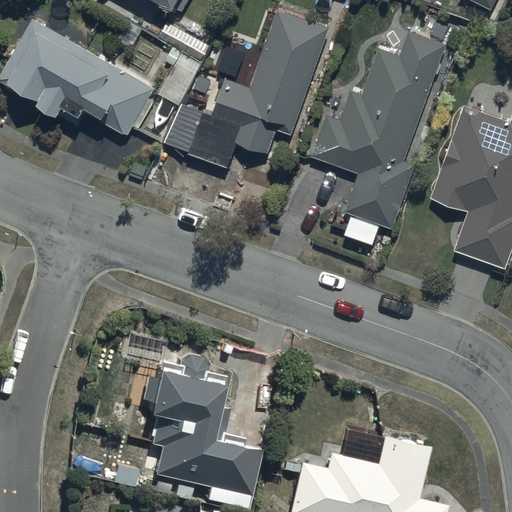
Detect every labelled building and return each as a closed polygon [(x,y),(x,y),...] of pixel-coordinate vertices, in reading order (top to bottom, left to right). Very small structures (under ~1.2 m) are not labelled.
[(331,23),(278,5),(252,84),(227,75),(215,111),(204,108),(190,149),(230,162),(239,138),(270,149),(279,125),(294,130),(331,23)] [(154,85),(31,15),(0,68),(0,81),(32,100),(34,97),(40,100),(37,105),(56,116),(63,105),(79,114),(83,108),(126,133),(154,85)] [(405,154),(444,40),(409,26),(400,50),(377,42),(361,88),(351,84),(341,112),(327,108),(312,151),(359,167),(346,206),(393,222),(415,158),(405,154)] [(511,110),(510,117),(465,101),(432,192),(470,206),(456,246),(507,264),(511,249),(511,110)] [(159,449),(153,477),(208,491),(205,502),(246,511),(247,511),(262,454),(241,449),(243,440),(220,434),(216,447),(209,445),(223,392),(220,391),(222,380),(206,376),(207,371),(207,370),(207,369),(206,368),(206,367),(205,366),(205,365),(204,364),(203,364),(203,363),(202,362),(201,362),(200,361),(199,360),(198,359),(197,359),(196,359),(195,359),(194,358),(193,358),(192,358),(191,358),(189,358),(188,358),(187,358),(186,358),(185,359),(184,359),(183,360),(182,361),(181,361),(180,362),(179,362),(178,363),(177,369),(161,365),(157,383),(147,381),(143,404),(150,405),(146,421),(155,422),(151,447),(159,449)] [(300,466),(289,511),(444,511),(446,508),(417,501),(429,450),(382,439),(376,465),(328,454),(324,471),(300,466)]
